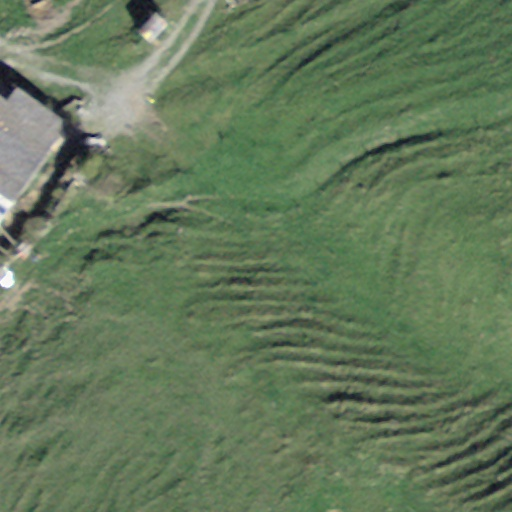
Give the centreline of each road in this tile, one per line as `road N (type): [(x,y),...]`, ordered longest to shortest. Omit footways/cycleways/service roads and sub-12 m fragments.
road 1 (track): [(0,68),(123,89)]
road 2 (track): [(207,0),(123,89)]
